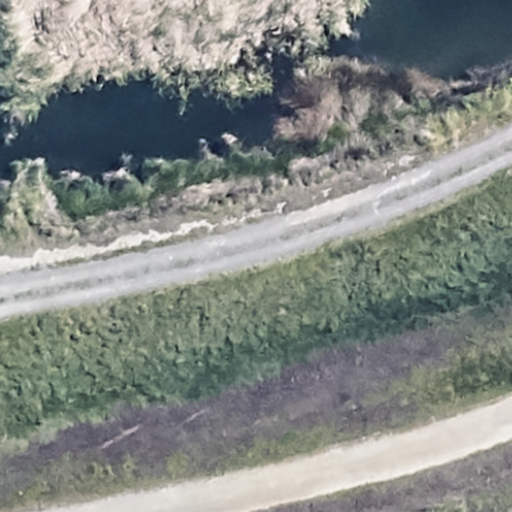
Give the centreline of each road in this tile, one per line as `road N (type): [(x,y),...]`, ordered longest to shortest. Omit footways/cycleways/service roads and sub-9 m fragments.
road 1 (track): [(511,143),(246,251),(0,289)]
road 2 (track): [(511,427),(436,461),(163,511)]
